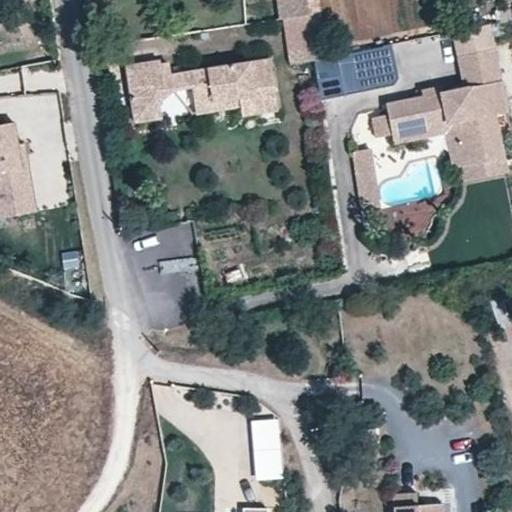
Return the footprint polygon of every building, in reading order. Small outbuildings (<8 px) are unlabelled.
[(270,0),(273,17),(282,16),(307,12),(305,0),(270,0)] [(313,47),(307,12),(282,16),(287,51),(313,47)] [(508,114),(491,25),(458,32),(469,86),(387,102),(391,121),(375,124),(379,144),(395,141),(458,129),(466,170),(507,161),(502,141),(496,116),(508,114)] [(337,55),(315,60),(321,99),(345,95),(337,55)] [(234,92),(236,103),(237,112),(271,107),(261,57),(166,74),(163,60),(121,66),(127,105),(152,102),(165,88),(185,86),(187,110),(207,106),(206,104),(201,94),(234,92)] [(201,94),(206,104),(236,103),(234,92),(201,94)] [(155,114),(152,102),(127,105),(130,118),(155,114)] [(511,138),(511,131),(508,114),(496,116),(502,141),(511,138)] [(0,218),(35,213),(26,164),(20,165),(16,143),(12,121),(0,122),(0,218)] [(458,129),(395,141),(395,149),(447,140),(455,173),(466,170),(458,129)] [(22,142),(16,143),(20,165),(26,164),(22,142)] [(379,208),(372,152),(358,154),(364,210),(379,208)] [(82,254),(59,256),(62,291),(85,290),(82,254)] [(279,485),(276,430),(251,432),(254,486),(279,485)] [(440,511),(440,501),(390,505),(390,511),(440,511)]
